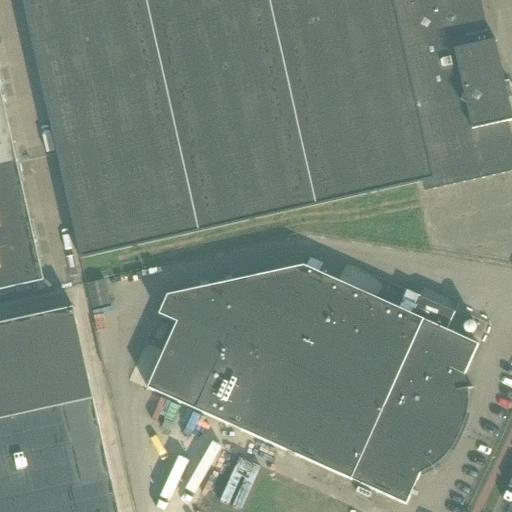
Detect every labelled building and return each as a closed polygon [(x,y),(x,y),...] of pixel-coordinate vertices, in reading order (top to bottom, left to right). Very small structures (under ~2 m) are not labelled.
[(21,0),(80,260),(412,185),(432,180),(434,190),(511,172),(511,149),(508,150),(502,124),(511,121),(511,115),(508,99),(511,98),(511,96),(509,81),(504,82),(495,43),(496,42),(495,41),(484,43),(474,0),(21,0)] [(0,291),(43,281),(38,256),(40,255),(34,227),(31,227),(20,178),(22,177),(16,148),(14,149),(3,99),(5,99),(0,77),(0,291)] [(177,323),(147,389),(222,422),(183,509),(183,511),(398,511),(402,504),(406,505),(420,474),(431,468),(442,460),(450,451),(456,440),(462,427),(466,415),(466,414),(468,402),(467,389),(463,376),(477,345),(445,331),(454,312),(453,312),(440,306),(436,304),(419,297),(411,315),(303,267),(167,296),(158,315),(177,323)] [(87,285),(91,309),(110,306),(105,281),(87,285)] [(0,511),(118,511),(73,308),(0,324),(0,511)] [(452,332),(483,339),(487,321),(456,314),(452,332)]
